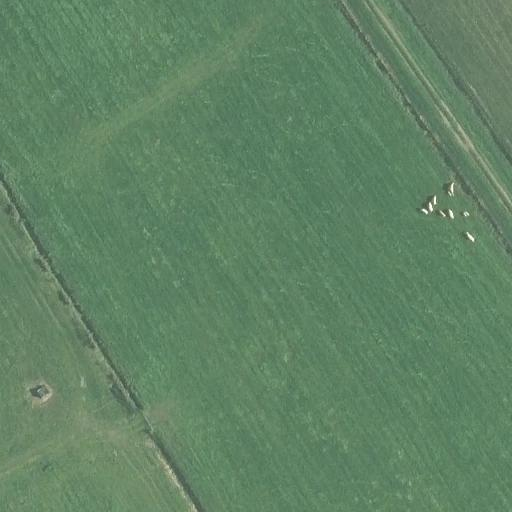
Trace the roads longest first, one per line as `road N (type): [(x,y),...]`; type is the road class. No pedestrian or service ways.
road 1 (track): [(180,203),(179,404),(0,489)]
road 2 (track): [(511,208),(369,0)]
